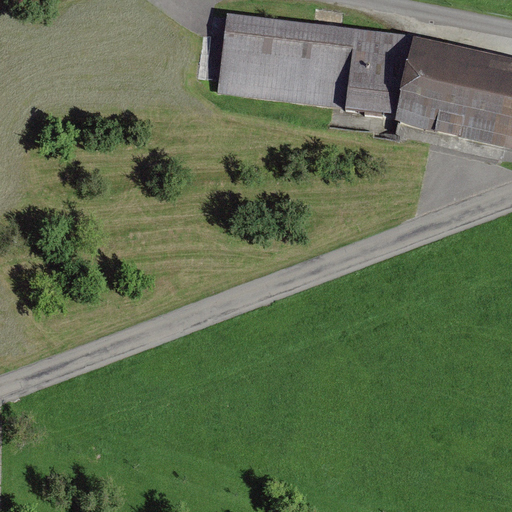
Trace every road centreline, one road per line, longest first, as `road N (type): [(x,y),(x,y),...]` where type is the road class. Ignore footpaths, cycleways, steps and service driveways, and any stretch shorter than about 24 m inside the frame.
road 1 (tertiary): [(0,391),(511,197)]
road 2 (unclassified): [(511,33),(304,0)]
